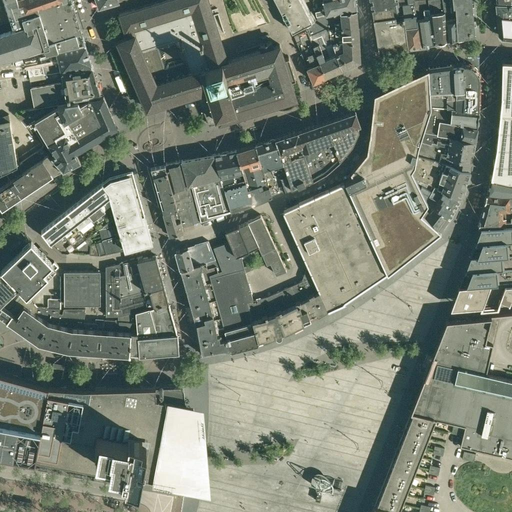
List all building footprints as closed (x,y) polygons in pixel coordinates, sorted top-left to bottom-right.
[(4,0),(11,20),(14,29),(0,33),(0,58),(9,57),(45,46),(47,50),(85,42),(74,10),(73,9),(74,9),(74,8),(75,7),(74,6),(73,5),(72,5),(71,4),(72,3),(71,0),(4,0)] [(212,15),(211,11),(212,11),(211,10),(208,0),(162,0),(119,14),(124,32),(126,31),(129,36),(117,41),(147,109),(196,93),(196,95),(198,94),(200,92),(203,91),(209,104),(210,108),(212,111),(215,118),(216,118),(217,118),(218,119),(219,121),(218,121),(218,122),(296,98),(294,90),(291,81),(295,79),(291,66),(288,57),(284,58),(280,44),(273,46),(271,41),(260,45),(261,50),(227,60),(219,35),(213,16),(213,15),(212,15)] [(275,0),(292,31),(301,27),(314,19),(303,0),(275,0)] [(314,2),(318,18),(327,16),(356,10),(356,9),(356,7),(354,0),(318,0),(315,1),(314,2)] [(407,3),(407,0),(369,0),(370,1),(371,9),(402,4),(407,3)] [(407,0),(407,3),(402,4),(404,14),(409,48),(421,46),(420,45),(414,0),(407,0)] [(414,0),(420,45),(422,45),(433,43),(427,0),(414,0)] [(446,40),(443,11),(442,11),(440,0),(427,0),(433,43),(446,40)] [(440,0),(442,11),(443,11),(453,10),(457,38),(458,38),(470,36),(474,30),(471,0),(440,0)] [(511,3),(496,3),(497,15),(511,16),(511,3)] [(396,15),(404,14),(402,4),(371,9),(373,18),(375,18),(396,15)] [(356,10),(327,16),(330,30),(358,26),(356,10)] [(453,10),(443,11),(446,40),(457,38),(453,10)] [(409,48),(404,14),(396,15),(375,18),(373,18),(374,22),(375,32),(379,53),(384,52),(384,51),(396,48),(397,51),(408,49),(409,48)] [(511,16),(497,15),(497,16),(497,22),(498,22),(498,25),(499,32),(498,32),(499,34),(503,37),(502,37),(505,38),(505,37),(511,38),(511,39),(511,38),(511,16)] [(342,68),(333,44),(330,37),(331,37),(330,30),(327,16),(318,18),(314,23),(305,26),(307,30),(314,48),(325,76),(342,68)] [(0,22),(0,33),(14,29),(11,20),(0,22)] [(330,37),(333,44),(337,43),(337,45),(340,43),(344,42),(344,43),(359,41),(358,28),(358,26),(330,30),(331,37),(330,37)] [(296,35),(294,36),(300,51),(312,80),(312,81),(313,81),(324,76),(325,76),(314,48),(307,30),(296,35)] [(360,60),(359,41),(344,43),(344,42),(340,43),(337,45),(337,43),(333,44),(342,68),(360,60)] [(92,66),(85,42),(47,50),(40,51),(41,57),(43,66),(28,69),(29,77),(62,71),(92,66)] [(511,62),(507,62),(506,62),(505,62),(504,63),(503,64),(503,65),(503,66),(502,86),(501,86),(501,95),(502,95),(502,96),(501,96),(502,96),(500,112),(499,112),(500,112),(500,113),(499,113),(500,113),(498,128),(498,129),(498,130),(497,145),(496,145),(496,146),(497,146),(496,146),(496,148),(497,148),(495,160),(494,159),(493,163),(494,164),(492,175),(491,175),(491,177),(510,181),(511,180),(511,62)] [(451,65),(428,68),(430,106),(479,109),(479,79),(478,73),(475,68),(469,65),(464,64),(463,64),(463,63),(451,65)] [(100,93),(92,66),(62,71),(64,82),(31,87),(34,104),(100,93)] [(415,159),(416,154),(416,149),(419,140),(422,131),(427,118),(430,106),(428,68),(415,75),(388,90),(389,90),(375,98),(371,147),(350,175),(343,178),(345,182),(376,251),(384,267),(385,270),(387,273),(388,272),(387,272),(397,264),(398,264),(398,263),(408,256),(409,255),(418,247),(419,248),(419,247),(419,246),(428,239),(429,239),(430,239),(429,238),(439,230),(439,231),(440,230),(439,229),(425,217),(421,213),(428,204),(422,190),(415,177),(411,169),(412,167),(413,166),(414,164),(415,159)] [(198,94),(196,95),(209,125),(218,122),(218,121),(219,121),(218,119),(217,118),(216,118),(215,118),(212,111),(210,108),(209,104),(203,91),(200,92),(198,94)] [(117,127),(111,113),(108,112),(101,96),(16,111),(17,115),(26,125),(40,143),(42,145),(43,146),(63,169),(81,160),(77,155),(74,152),(83,147),(95,140),(96,140),(97,140),(98,140),(98,139),(98,138),(101,136),(102,133),(104,132),(105,133),(106,134),(107,134),(108,133),(108,132),(117,127)] [(479,110),(479,109),(430,106),(427,118),(477,127),(479,110)] [(277,137),(287,171),(292,187),(312,178),(325,171),(329,168),(340,159),(352,144),(359,129),(357,125),(360,124),(355,111),(342,115),(330,120),(330,119),(320,123),(305,128),(297,131),(286,134),(286,133),(285,133),(282,134),(281,135),(281,136),(277,137)] [(0,122),(9,120),(8,114),(0,116),(0,122)] [(475,140),(477,127),(427,118),(422,131),(434,133),(450,136),(475,140)] [(16,158),(13,141),(9,120),(0,122),(0,170),(0,171),(17,163),(16,158)] [(473,151),(475,140),(450,136),(449,140),(433,137),(434,133),(422,131),(419,140),(431,144),(431,142),(473,151)] [(263,168),(274,165),(278,164),(281,173),(287,171),(277,137),(276,138),(256,144),(263,168)] [(416,154),(436,159),(443,162),(445,155),(471,162),(473,151),(431,142),(431,144),(419,140),(416,149),(416,154)] [(16,158),(17,163),(20,161),(27,157),(43,146),(42,145),(40,143),(16,158)] [(272,196),(263,168),(256,144),(237,150),(243,172),(242,172),(252,204),(272,196)] [(34,188),(40,183),(62,169),(63,169),(43,146),(27,157),(20,161),(17,163),(0,171),(0,205),(1,207),(2,207),(3,208),(34,188)] [(216,153),(214,154),(219,175),(230,211),(252,204),(242,172),(243,172),(237,150),(225,153),(225,152),(216,155),(216,153)] [(188,159),(180,160),(187,184),(189,194),(190,194),(192,199),(188,200),(194,223),(201,221),(230,211),(219,175),(214,154),(212,154),(188,159)] [(470,169),(443,162),(436,159),(416,154),(415,159),(414,164),(413,166),(412,167),(411,169),(415,177),(460,196),(469,170),(470,169)] [(470,169),(471,162),(445,155),(443,162),(470,169)] [(187,184),(180,160),(176,161),(165,163),(177,208),(182,227),(194,223),(188,200),(192,199),(190,194),(189,194),(187,184)] [(153,177),(162,206),(163,210),(166,219),(169,230),(174,233),(181,232),(180,230),(183,229),(182,227),(177,208),(165,163),(151,167),(153,177)] [(292,187),(287,171),(281,173),(278,164),(274,165),(278,178),(279,178),(284,191),(292,187)] [(274,165),(263,168),(272,196),(284,191),(279,178),(278,178),(274,165)] [(80,199),(78,201),(41,230),(51,243),(62,252),(69,253),(69,252),(74,248),(85,249),(86,247),(93,242),(89,237),(99,228),(103,241),(91,245),(90,254),(100,255),(125,250),(152,242),(144,214),(140,201),(140,200),(132,172),(120,175),(120,174),(119,174),(119,175),(110,177),(103,182),(103,181),(100,184),(99,183),(79,199),(80,199)] [(415,177),(422,190),(437,198),(439,196),(453,204),(455,206),(460,197),(460,196),(415,177)] [(511,194),(511,193),(511,181),(491,178),(490,177),(488,189),(487,192),(501,195),(511,194)] [(308,267),(328,310),(343,301),(343,300),(358,290),(357,289),(370,281),(371,282),(386,273),(387,273),(385,270),(384,267),(376,251),(345,182),(284,210),(283,211),(283,217),(290,217),(290,225),(308,267)] [(449,217),(455,206),(453,204),(439,196),(437,198),(422,190),(428,204),(449,217)] [(511,195),(502,195),(486,194),(484,201),(483,201),(484,201),(482,211),(511,209),(511,195)] [(449,217),(428,204),(421,213),(425,217),(439,229),(440,230),(441,229),(449,218),(449,217)] [(511,209),(482,211),(478,227),(480,227),(511,225),(511,209)] [(270,262),(276,274),(286,270),(261,216),(260,214),(238,225),(249,249),(258,245),(267,264),(270,262)] [(249,250),(249,249),(238,225),(225,230),(229,241),(235,256),(240,254),(249,250)] [(511,225),(480,227),(480,228),(475,241),(475,242),(470,255),(469,256),(470,256),(465,269),(464,270),(465,270),(460,283),(459,284),(459,285),(511,280),(511,225)] [(1,269),(1,270),(26,297),(58,266),(54,261),(52,263),(31,241),(1,270),(1,269)] [(175,250),(177,259),(176,259),(178,269),(180,269),(195,324),(200,350),(201,354),(230,349),(210,278),(209,275),(219,271),(208,241),(188,246),(175,250)] [(212,247),(221,271),(223,275),(210,278),(230,349),(258,342),(247,302),(253,300),(245,273),(244,269),(240,254),(235,256),(229,241),(212,247)] [(120,298),(130,295),(164,285),(156,255),(123,262),(126,275),(120,276),(120,298)] [(257,262),(244,267),(245,273),(258,267),(257,262)] [(120,298),(120,276),(120,263),(106,267),(106,271),(106,281),(106,316),(118,316),(119,316),(136,311),(169,302),(166,288),(165,288),(164,285),(130,295),(120,298)] [(306,268),(301,281),(271,295),(284,332),(293,328),(313,318),(313,317),(318,315),(328,310),(308,267),(306,268)] [(26,297),(1,270),(0,270),(0,311),(8,317),(7,318),(7,319),(11,322),(12,320),(13,321),(16,317),(21,321),(18,325),(19,326),(18,327),(22,329),(24,326),(34,312),(36,308),(26,297)] [(100,271),(64,271),(64,304),(100,304),(100,271)] [(451,307),(482,304),(481,307),(497,306),(499,303),(506,302),(511,301),(511,280),(458,285),(450,307),(451,307)] [(284,332),(271,295),(267,296),(253,300),(247,302),(258,342),(259,342),(269,338),(278,334),(278,335),(279,334),(284,332)] [(48,307),(60,307),(60,298),(48,298),(48,307)] [(139,355),(173,352),(179,345),(177,332),(169,302),(136,311),(136,321),(137,333),(139,353),(139,355)] [(51,340),(56,323),(60,308),(36,308),(34,312),(24,326),(22,329),(39,341),(40,342),(41,338),(47,339),(47,340),(51,341),(51,340)] [(85,309),(63,308),(61,313),(59,313),(57,324),(56,323),(51,340),(56,342),(56,344),(56,346),(71,350),(72,350),(71,349),(72,347),(72,348),(72,347),(75,348),(75,349),(76,348),(77,348),(77,349),(79,349),(79,350),(79,349),(80,349),(80,350),(81,350),(82,346),(86,346),(90,349),(90,351),(96,351),(98,330),(98,325),(84,324),(85,309)] [(104,330),(98,330),(96,351),(110,353),(112,348),(117,348),(118,353),(130,354),(130,353),(139,353),(137,333),(136,321),(136,311),(119,316),(118,316),(117,320),(104,319),(104,330)] [(511,511),(511,312),(491,315),(447,319),(432,357),(427,367),(425,375),(410,411),(371,511),(511,511)] [(58,363),(53,362),(52,366),(57,367),(59,368),(75,371),(75,368),(76,366),(58,363)] [(49,385),(0,371),(0,450),(35,457),(36,451),(49,385)] [(76,386),(49,385),(36,451),(35,457),(94,468),(107,469),(114,470),(120,471),(120,475),(132,477),(133,474),(152,478),(152,481),(186,487),(210,492),(203,406),(185,402),(184,388),(183,387),(182,386),(181,385),(180,385),(179,385),(174,385),(163,385),(163,384),(162,384),(162,383),(161,383),(160,383),(160,384),(159,384),(159,385),(90,387),(76,386)] [(311,476),(310,479),(310,482),(312,484),(315,487),(319,490),(325,492),(329,493),(331,492),(332,491),(333,489),(332,487),(331,484),(330,481),(327,477),(323,474),(319,472),(316,472),(313,474),(311,476)]
